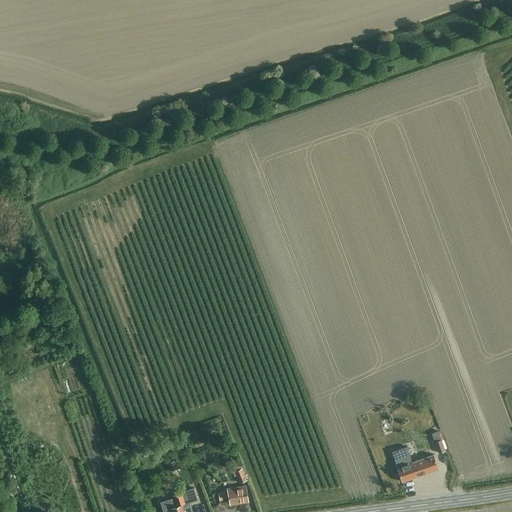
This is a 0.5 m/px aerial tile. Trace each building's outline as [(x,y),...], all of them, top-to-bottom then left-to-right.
[(384,429),(390,426),(384,415),(378,418),(384,429)] [(439,453),(445,450),(437,431),(431,433),(439,453)] [(397,467),(402,481),(438,468),(433,454),(418,459),(417,459),(412,461),(406,446),(392,451),(397,467)] [(240,482),(247,479),(243,469),(235,471),(240,482)] [(216,488),(218,495),(227,493),(226,486),(216,488)] [(247,503),(245,490),(229,493),(231,506),(247,503)] [(184,511),(182,501),(186,500),(183,492),(174,495),(177,507),(172,508),(173,511),(184,511)]
